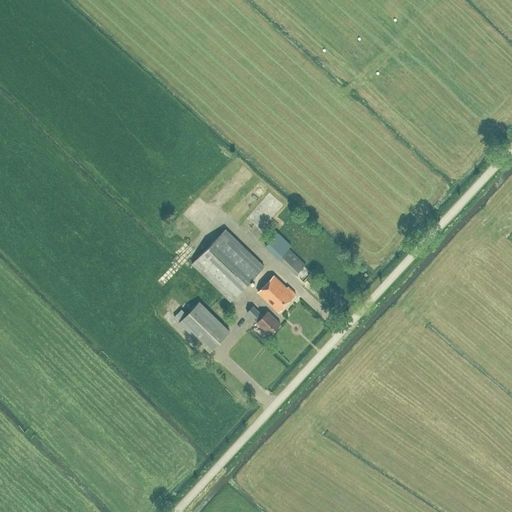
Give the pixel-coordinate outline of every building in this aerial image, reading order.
[(230,301),(242,288),(264,265),(225,228),(191,263),(230,301)] [(262,232),(255,239),(265,249),(272,241),(262,232)] [(296,274),(305,264),(288,247),(278,257),(296,274)] [(273,276),(258,292),(278,311),(295,293),(288,286),(286,288),(274,275),(273,276)] [(322,282),(317,286),(328,298),(333,293),(322,282)] [(210,351),(230,331),(199,301),(180,322),(210,351)] [(263,315),(253,305),(247,312),(257,321),(270,334),(281,323),(267,310),(263,315)] [(219,318),(223,314),(215,306),(210,311),(219,318)]
